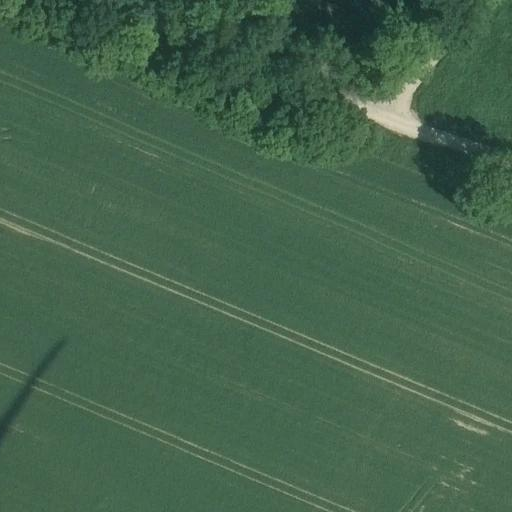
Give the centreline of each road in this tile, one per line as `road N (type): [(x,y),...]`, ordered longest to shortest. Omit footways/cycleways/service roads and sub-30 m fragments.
road 1 (unclassified): [(112,0),(372,112),(471,0)]
road 2 (track): [(372,112),(511,172)]
